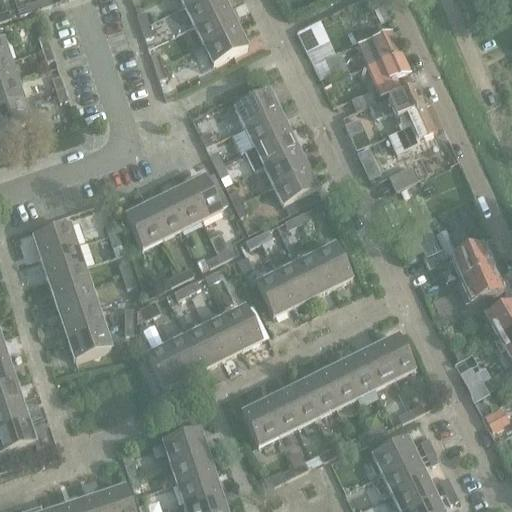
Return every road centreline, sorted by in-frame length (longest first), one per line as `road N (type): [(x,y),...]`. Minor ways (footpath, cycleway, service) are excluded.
road 1 (residential): [(511,507),(269,0)]
road 2 (residential): [(396,0),(511,263)]
road 3 (residential): [(0,194),(129,152),(85,19)]
